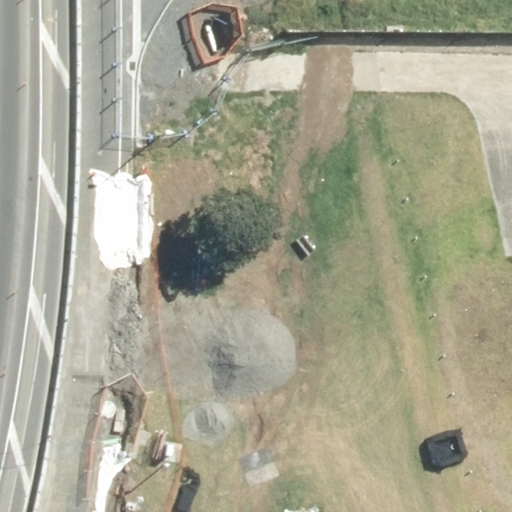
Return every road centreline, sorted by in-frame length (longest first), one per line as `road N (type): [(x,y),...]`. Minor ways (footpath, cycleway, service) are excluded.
road 1 (track): [(55,54),(511,69)]
road 2 (tertiary): [(28,423),(53,173),(52,0)]
road 3 (track): [(478,68),(511,200)]
